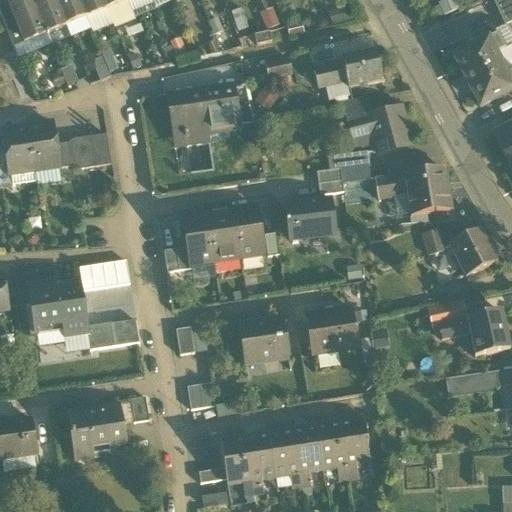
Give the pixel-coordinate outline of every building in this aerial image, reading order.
[(24,46),(45,37),(29,0),(13,0),(6,3),(7,6),(24,46)] [(29,0),(45,37),(65,29),(53,0),(29,0)] [(53,0),(65,29),(86,21),(77,0),(53,0)] [(77,0),(86,21),(106,12),(100,0),(77,0)] [(133,19),(127,4),(125,0),(100,0),(106,12),(112,27),(133,19)] [(154,10),(150,0),(135,0),(127,4),(133,19),(154,10)] [(175,2),(173,0),(150,0),(154,10),(175,2)] [(453,0),(448,0),(437,5),(443,18),(459,11),(453,0)] [(511,0),(490,0),(503,27),(511,23),(511,0)] [(0,8),(0,18),(13,51),(24,46),(7,6),(0,8)] [(327,13),(330,27),(351,23),(348,8),(327,13)] [(230,14),(238,34),(248,30),(240,10),(230,14)] [(259,15),(266,32),(278,27),(271,10),(259,15)] [(86,21),(90,32),(92,36),(112,27),(106,12),(86,21)] [(65,29),(70,40),(90,32),(86,21),(65,29)] [(286,26),(289,40),(304,37),(301,23),(286,26)] [(511,23),(503,27),(510,42),(511,40),(511,23)] [(511,45),(510,42),(503,27),(494,32),(496,37),(504,52),(511,47),(511,45)] [(70,40),(65,29),(45,37),(50,49),(70,40)] [(254,36),(256,47),(260,46),(271,44),(269,32),(254,36)] [(50,49),(45,37),(24,46),(13,51),(18,62),(50,49)] [(452,60),(478,110),(511,92),(511,74),(505,78),(495,57),(504,52),(496,37),(452,60)] [(168,44),(174,58),(185,53),(180,39),(168,44)] [(511,47),(504,52),(495,57),(505,78),(511,74),(511,47)] [(100,56),(101,59),(108,76),(117,72),(109,52),(100,56)] [(347,84),(349,91),(382,84),(375,53),(342,61),(343,67),(347,84)] [(127,59),(132,73),(141,69),(136,56),(127,59)] [(110,79),(108,76),(101,59),(91,63),(99,83),(110,79)] [(265,68),(269,82),(292,76),(289,62),(265,68)] [(314,73),(318,90),(325,89),(347,84),(343,67),(314,73)] [(59,72),(66,89),(78,85),(71,68),(59,72)] [(350,98),(349,91),(347,84),(325,89),(328,104),(350,98)] [(222,92),(227,124),(251,120),(245,88),(222,92)] [(264,89),(254,105),(270,114),(280,98),(264,89)] [(181,118),(186,147),(208,143),(207,133),(228,129),(227,124),(222,92),(168,101),(171,120),(181,118)] [(341,105),(345,121),(371,114),(367,100),(341,105)] [(401,111),(372,119),(368,120),(375,146),(378,157),(412,148),(401,111)] [(359,151),(375,146),(368,120),(372,119),(371,114),(345,121),(347,128),(352,126),(359,151)] [(176,149),(186,147),(181,118),(171,120),(176,149)] [(511,125),(491,136),(511,175),(511,173),(511,125)] [(52,126),(27,130),(34,176),(59,172),(55,148),(52,126)] [(9,179),(10,179),(34,176),(27,130),(2,134),(5,155),(9,179)] [(73,142),(69,146),(73,170),(77,173),(110,168),(105,137),(73,142)] [(59,172),(73,170),(69,146),(55,148),(59,172)] [(0,192),(12,190),(12,189),(10,179),(9,179),(5,155),(0,156),(0,192)] [(329,173),(340,171),(368,168),(367,156),(327,160),(329,173)] [(370,182),(368,168),(340,171),(342,186),(370,182)] [(340,171),(329,173),(316,174),(319,198),(343,196),(342,186),(340,171)] [(412,196),(416,219),(449,213),(442,171),(409,176),(412,196)] [(60,182),(59,172),(34,176),(35,186),(60,182)] [(35,186),(34,176),(10,179),(12,189),(35,186)] [(376,182),(379,202),(412,196),(409,176),(376,182)] [(330,203),(285,208),(287,224),(285,224),(286,227),(287,227),(289,242),(334,237),(330,203)] [(255,209),(232,213),(240,260),(263,257),(255,209)] [(213,265),(240,260),(232,213),(205,217),(213,265)] [(190,268),(213,265),(205,217),(182,221),(187,250),(190,268)] [(448,247),(465,281),(497,265),(480,231),(448,247)] [(422,237),(428,259),(444,255),(438,233),(422,237)] [(263,238),(267,260),(279,258),(275,236),(263,238)] [(187,250),(175,252),(178,274),(190,272),(190,268),(187,250)] [(167,276),(178,274),(175,252),(163,254),(167,276)] [(241,262),(243,271),(263,267),(261,259),(241,262)] [(129,287),(126,264),(114,265),(118,289),(129,287)] [(106,291),(118,289),(114,265),(103,267),(106,291)] [(94,293),(106,291),(103,267),(90,269),(94,293)] [(345,269),(346,283),(361,282),(360,268),(345,269)] [(83,295),(94,293),(90,269),(79,271),(83,295)] [(54,292),(54,290),(52,288),(51,287),(49,286),(47,286),(27,289),(30,308),(34,334),(61,329),(63,340),(87,336),(86,331),(79,285),(61,288),(61,291),(54,292)] [(465,324),(465,323),(460,302),(425,310),(430,331),(437,330),(465,324)] [(306,318),(313,360),(317,359),(337,356),(358,353),(351,311),(306,318)] [(465,323),(465,324),(468,338),(473,362),(508,355),(499,315),(465,323)] [(261,361),(262,366),(288,361),(282,322),(238,329),(244,363),(261,361)] [(135,323),(110,327),(113,351),(139,347),(135,323)] [(440,345),(468,338),(465,324),(437,330),(440,343),(440,345)] [(110,327),(98,329),(102,353),(113,351),(110,327)] [(63,347),(63,340),(61,329),(34,334),(36,351),(63,347)] [(90,354),(102,353),(98,329),(86,331),(87,336),(90,353),(90,354)] [(201,329),(189,331),(194,356),(205,355),(201,329)] [(180,359),(194,356),(189,331),(176,333),(180,359)] [(369,335),(371,353),(388,352),(386,333),(369,335)] [(63,340),(63,347),(65,357),(90,353),(87,336),(63,340)] [(337,356),(317,359),(319,372),(339,370),(337,356)] [(245,369),(262,366),(261,361),(244,363),(245,369)] [(511,372),(498,375),(500,390),(511,387),(511,372)] [(500,390),(498,375),(444,382),(447,401),(493,394),(500,390)] [(186,390),(190,414),(214,410),(210,386),(186,390)] [(145,401),(131,403),(134,427),(148,425),(145,401)] [(122,429),(134,427),(131,403),(118,405),(119,409),(122,429)] [(215,409),(217,421),(236,419),(234,407),(215,409)] [(109,452),(110,459),(126,456),(122,429),(119,409),(68,417),(74,457),(109,452)] [(0,428),(0,465),(1,466),(33,460),(38,459),(32,423),(0,428)] [(363,423),(339,427),(347,482),(356,481),(354,468),(369,466),(366,448),(367,448),(363,423)] [(339,484),(347,482),(339,427),(315,431),(322,473),(337,471),(339,484)] [(307,476),(322,473),(315,431),(291,434),(300,490),(309,488),(307,476)] [(291,491),(300,490),(291,434),(267,438),(274,481),(289,478),(291,491)] [(259,483),(274,481),(267,438),(244,442),(253,497),(261,496),(259,483)] [(244,499),(253,497),(244,442),(219,446),(220,448),(222,460),(223,472),(225,483),(226,488),(242,486),(244,499)] [(75,464),(110,459),(109,452),(74,457),(75,464)] [(33,460),(1,466),(3,478),(35,472),(33,460)] [(198,476),(200,488),(225,483),(223,472),(198,476)] [(291,491),(289,478),(274,481),(276,493),(291,491)] [(511,486),(501,487),(502,507),(511,506),(511,486)] [(200,500),(202,511),(229,507),(227,495),(200,500)]
